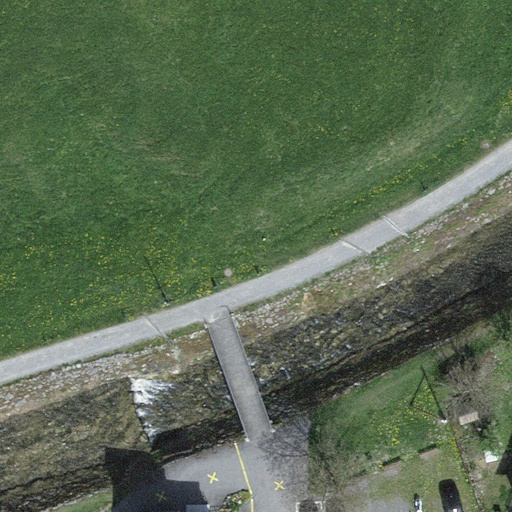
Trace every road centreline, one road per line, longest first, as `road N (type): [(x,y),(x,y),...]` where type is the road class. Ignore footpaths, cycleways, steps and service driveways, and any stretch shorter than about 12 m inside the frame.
road 1 (track): [(511,156),(351,249),(214,308)]
road 2 (track): [(214,308),(0,377)]
